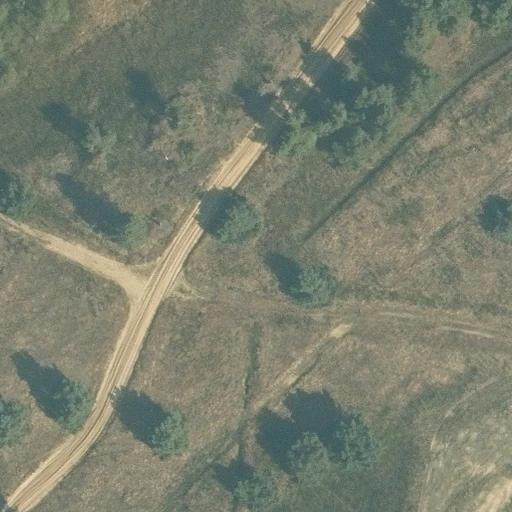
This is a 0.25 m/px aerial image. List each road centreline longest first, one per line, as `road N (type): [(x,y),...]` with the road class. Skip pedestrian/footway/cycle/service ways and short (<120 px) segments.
road 1 (track): [(17,511),(76,453),(109,404),(153,290),(0,200)]
road 2 (track): [(363,0),(153,290)]
